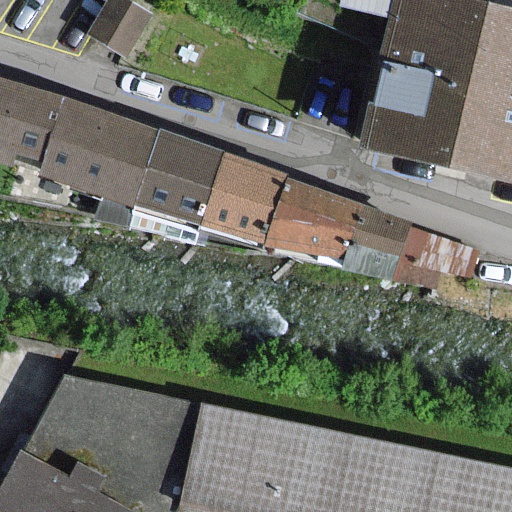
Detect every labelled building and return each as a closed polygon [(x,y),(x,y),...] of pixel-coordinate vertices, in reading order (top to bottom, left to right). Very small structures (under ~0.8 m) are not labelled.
[(123,0),(115,0),(95,33),(125,52),(148,15),(123,0)] [(511,183),(511,0),(341,0),(340,5),(390,14),(378,65),(359,145),(511,183)] [(16,149),(47,159),(67,98),(0,77),(0,159),(12,163),(16,149)] [(43,171),(137,201),(162,131),(67,98),(47,159),(43,171)] [(137,201),(201,223),(225,152),(162,131),(137,201)] [(201,223),(266,243),(288,179),(225,152),(201,223)] [(266,243),(348,256),(366,208),(288,179),(266,243)] [(345,267),(395,278),(410,229),(412,224),(366,208),(348,256),(345,267)] [(395,278),(444,289),(451,270),(467,273),(475,250),(410,229),(395,278)] [(0,511),(511,511),(511,501),(59,404),(0,511)]
